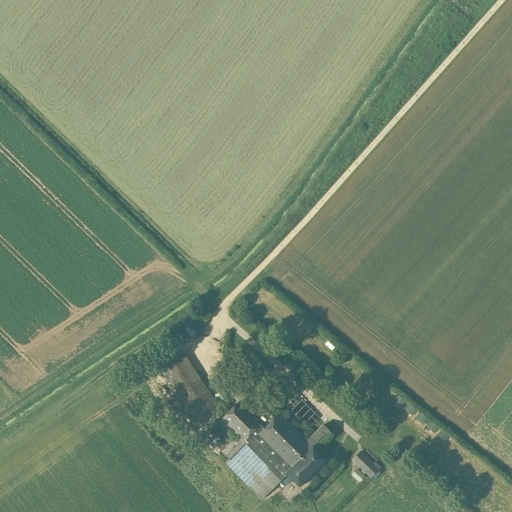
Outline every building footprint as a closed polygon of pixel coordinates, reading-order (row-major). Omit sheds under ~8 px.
[(191,336),(186,327),(194,322),(189,314),(169,326),(179,343),(191,336)] [(192,337),(197,335),(192,323),(187,326),(192,337)] [(223,413),(183,352),(161,367),(200,427),(223,413)] [(398,394),(394,400),(401,405),(405,399),(398,394)] [(320,418),(299,396),(298,395),(287,406),(309,428),(320,418)] [(240,400),(232,408),(220,420),(236,437),(221,451),(228,459),(225,463),(261,501),(286,476),(298,489),(327,459),(320,449),(334,436),(324,424),(308,440),(280,413),(262,426),(261,425),(263,423),(240,400)] [(407,403),(405,411),(415,414),(417,406),(407,403)] [(418,411),(415,419),(426,422),(428,415),(418,411)] [(427,425),(435,431),(439,426),(431,420),(427,425)] [(446,439),(448,432),(441,429),(438,436),(446,439)] [(360,451),(352,460),(371,477),(379,469),(360,451)] [(361,482),(366,476),(358,469),(352,475),(361,482)]
